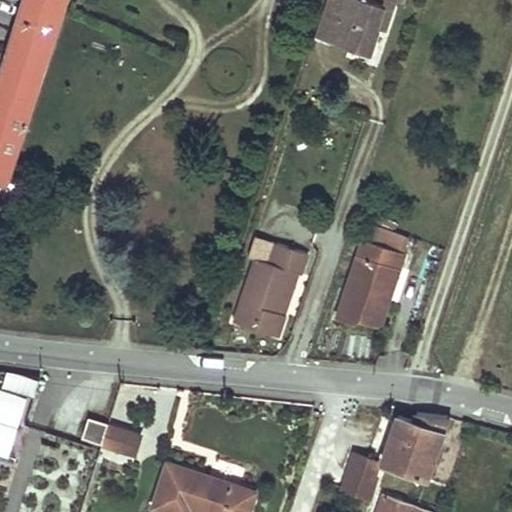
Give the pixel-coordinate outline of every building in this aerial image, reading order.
[(22,0),(15,27),(52,39),(65,0),(22,0)] [(384,0),(374,31),(385,35),(395,5),(384,0)] [(334,25),(319,20),(313,40),(328,45),(334,25)] [(52,39),(15,27),(7,51),(45,63),(52,39)] [(0,182),(6,185),(45,63),(7,51),(0,71),(0,182)] [(362,239),(336,318),(353,324),(359,317),(375,326),(381,323),(389,300),(385,295),(395,268),(399,269),(410,237),(370,223),(364,240),(362,239)] [(274,246),(253,239),(246,259),(253,262),(253,260),(268,266),(274,246)] [(305,257),(274,246),(268,266),(253,260),(253,262),(232,324),(275,338),(282,318),(276,315),(291,273),(297,275),(298,276),(305,257)] [(385,295),(389,300),(399,269),(395,268),(385,295)] [(297,275),(291,273),(276,315),(282,318),(297,275)] [(31,392),(36,378),(7,368),(2,383),(31,392)] [(381,464),(426,480),(448,417),(415,412),(414,422),(397,417),(381,464)] [(88,419),(82,438),(101,444),(107,425),(88,419)] [(107,425),(101,444),(131,453),(137,435),(107,425)] [(377,478),(372,477),(377,462),(353,454),(342,489),(370,498),(377,478)] [(207,511),(245,511),(253,488),(166,459),(151,504),(176,511),(188,511),(190,506),(207,511)] [(377,511),(428,511),(384,495),(377,511)]
